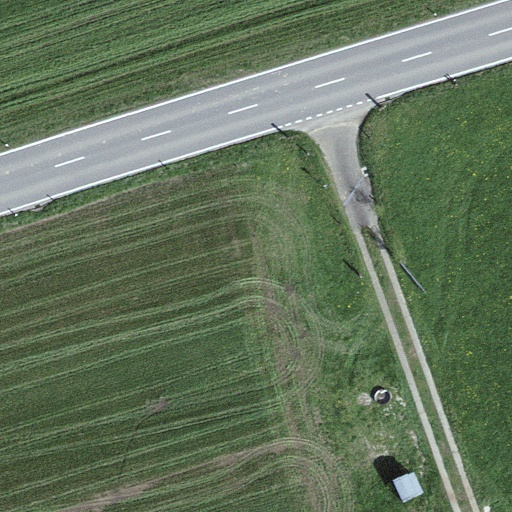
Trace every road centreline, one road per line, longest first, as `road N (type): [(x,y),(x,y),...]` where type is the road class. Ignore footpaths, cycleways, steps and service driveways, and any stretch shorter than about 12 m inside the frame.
road 1 (secondary): [(0,195),(511,45)]
road 2 (track): [(473,511),(330,97)]
